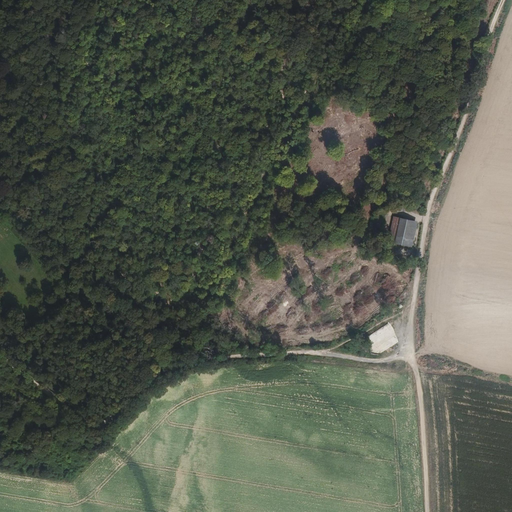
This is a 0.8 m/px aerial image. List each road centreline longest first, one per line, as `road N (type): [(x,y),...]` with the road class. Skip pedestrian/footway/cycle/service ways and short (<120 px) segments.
road 1 (track): [(501,0),(430,199),(412,299),(409,357),(425,511)]
road 2 (track): [(323,351),(216,352),(178,361),(84,412),(0,358)]
